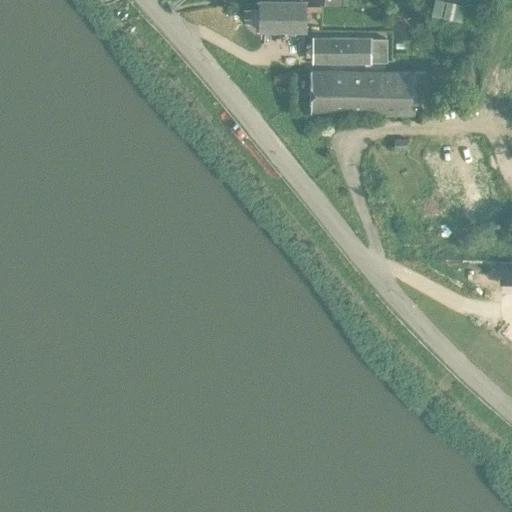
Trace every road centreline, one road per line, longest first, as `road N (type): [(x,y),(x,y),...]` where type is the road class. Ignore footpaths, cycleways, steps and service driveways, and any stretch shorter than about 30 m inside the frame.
road 1 (unclassified): [(345,237),(149,0)]
road 2 (unclassified): [(511,410),(345,237)]
road 3 (residential): [(511,105),(345,237)]
